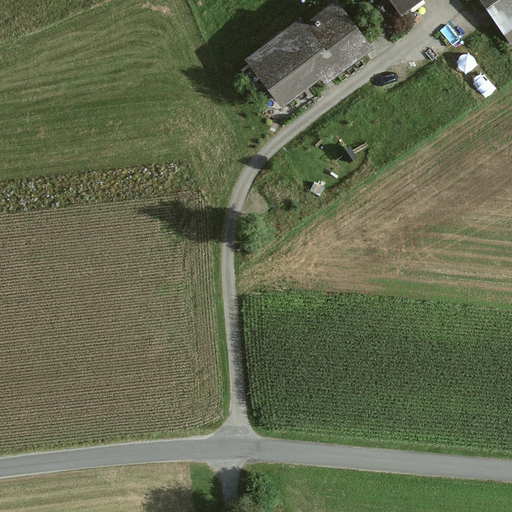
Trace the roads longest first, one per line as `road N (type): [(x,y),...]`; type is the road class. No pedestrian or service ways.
road 1 (track): [(441,22),(284,137),(250,176),(232,221),(226,270),(243,448)]
road 2 (unclassified): [(0,468),(243,448),(511,470)]
